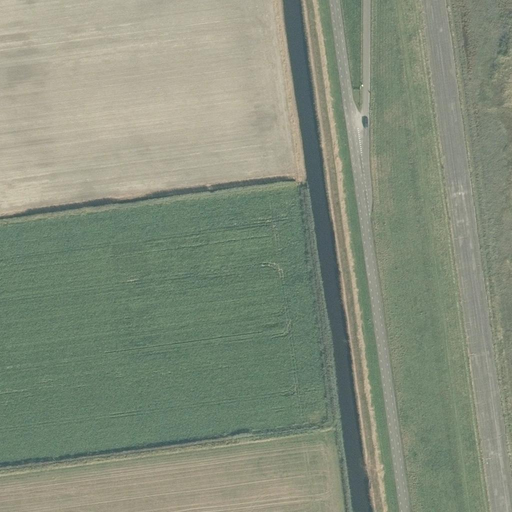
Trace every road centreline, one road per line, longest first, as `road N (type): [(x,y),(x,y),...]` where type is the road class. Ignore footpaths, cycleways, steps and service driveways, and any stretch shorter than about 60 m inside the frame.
road 1 (unclassified): [(405,511),(362,188)]
road 2 (unclassified): [(362,188),(333,0)]
road 3 (unclassified): [(362,188),(366,0)]
